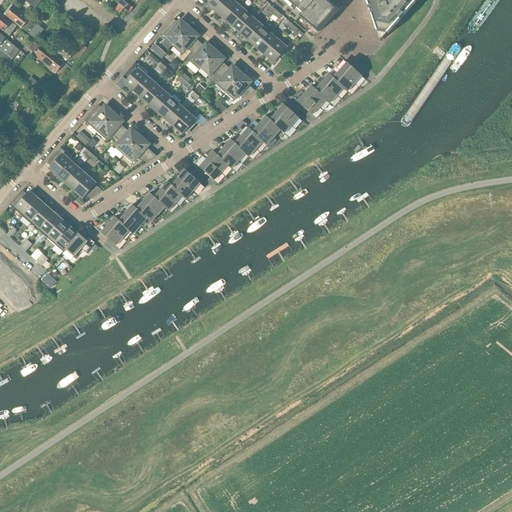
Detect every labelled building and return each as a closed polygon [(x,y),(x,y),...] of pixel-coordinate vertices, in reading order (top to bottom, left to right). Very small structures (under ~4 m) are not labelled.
[(23,0),(35,9),(42,0),(23,0)] [(104,0),(107,2),(108,0),(113,0),(119,4),(124,8),(127,4),(122,0),(104,0)] [(228,0),(213,0),(209,6),(217,13),(228,0)] [(228,0),(218,11),(217,13),(224,20),(237,5),(231,0),(228,0)] [(338,11),(325,0),(281,0),(293,10),(295,7),(302,13),(299,16),(319,33),(338,11)] [(413,3),(416,0),(364,0),(368,11),(375,31),(379,42),(387,33),(413,3)] [(237,5),(224,20),(225,20),(233,27),(246,13),(248,10),(240,3),(239,3),(237,5)] [(118,16),(124,9),(119,4),(113,12),(118,16)] [(127,4),(124,8),(124,9),(130,13),(133,8),(127,4)] [(33,23),(29,20),(12,6),(5,15),(22,29),(26,31),(25,32),(29,34),(29,35),(36,40),(44,30),(37,24),(36,25),(33,23)] [(273,14),(276,11),(270,6),(267,9),(273,14)] [(276,11),(273,14),(279,20),(282,16),(276,11)] [(0,29),(9,36),(16,27),(0,13),(0,29)] [(246,13),(233,27),(241,34),(246,29),(254,20),(246,13)] [(173,47),(189,29),(185,26),(186,25),(180,21),(178,24),(173,19),(159,36),(173,47)] [(246,29),(241,34),(249,41),(262,27),(254,20),(246,29)] [(289,29),(292,25),(287,20),(283,24),(289,29)] [(262,27),(249,41),(257,49),(258,49),(270,34),(272,32),(264,24),(262,27)] [(292,25),(289,29),(295,34),(298,30),(292,25)] [(191,53),(200,43),(196,39),(198,36),(193,32),(192,33),(189,29),(173,47),(182,55),(187,49),(191,53)] [(0,34),(0,49),(12,60),(20,51),(0,34)] [(270,34),(258,49),(265,56),(278,41),(270,34)] [(278,41),(265,56),(274,63),(287,49),(278,41)] [(68,60),(73,54),(60,43),(55,50),(68,60)] [(82,56),(87,49),(80,43),(74,50),(72,53),(79,58),(79,59),(82,56)] [(201,68),(215,52),(211,49),(212,48),(206,44),(204,46),(200,43),(191,53),(185,59),(199,71),(201,68)] [(56,73),(64,63),(42,46),(34,55),(56,73)] [(212,82),(226,66),(222,62),(224,60),(219,55),(218,56),(215,52),(201,68),(209,75),(207,78),(212,82)] [(156,65),(159,62),(151,55),(148,59),(156,65)] [(133,91),(146,77),(138,70),(141,68),(135,63),(122,78),(127,82),(125,84),(133,91)] [(340,65),(336,67),(342,73),(355,85),(362,76),(359,74),(347,63),(343,67),(340,65)] [(164,73),(167,69),(161,64),(158,68),(164,73)] [(225,93),(241,75),(237,72),(238,71),(233,67),(230,69),(226,66),(212,82),(225,93)] [(348,92),(355,85),(336,67),(332,70),(334,72),(330,76),(348,92)] [(167,69),(164,73),(170,78),(173,74),(167,69)] [(241,75),(225,93),(234,101),(239,95),(244,99),(255,91),(248,85),(250,82),(245,78),(244,79),(241,75)] [(322,77),(318,79),(337,96),(344,89),(330,76),(329,75),(325,79),(322,77)] [(183,84),(185,81),(180,76),(176,80),(182,85),(183,84)] [(36,90),(40,85),(31,77),(26,82),(36,90)] [(154,84),(146,77),(133,91),(141,99),(154,84)] [(330,104),(337,96),(318,79),(314,82),(316,84),(313,88),(330,104)] [(162,91),(163,91),(165,89),(156,81),(154,84),(141,99),(149,106),(162,91)] [(183,84),(182,85),(188,90),(191,86),(185,81),(183,84)] [(199,84),(195,89),(201,94),(205,90),(199,84)] [(304,88),(300,91),(319,108),(326,100),(313,88),(311,87),(307,91),(304,88)] [(170,98),(163,91),(162,91),(149,106),(158,113),(170,98)] [(312,116),(319,108),(300,91),(296,94),(299,96),(295,100),(312,116)] [(196,101),(200,98),(194,92),(191,96),(196,101)] [(166,120),(178,105),(170,98),(158,113),(166,120)] [(219,100),(214,106),(218,109),(222,113),(227,110),(221,104),(222,103),(219,100)] [(97,133),(113,115),(110,112),(110,111),(105,106),(103,109),(98,105),(84,121),(97,133)] [(178,105),(166,120),(174,127),(186,112),(178,105)] [(276,107),(272,109),(292,126),(299,118),(297,117),(287,108),(285,106),(283,105),(280,109),(279,109),(276,107)] [(285,134),(292,126),(272,109),(268,112),(271,114),(267,118),(281,130),(285,134)] [(186,112),(174,127),(182,134),(186,131),(190,134),(202,127),(195,121),(197,117),(189,110),(186,112)] [(113,115),(97,133),(106,141),(109,138),(110,137),(114,141),(125,128),(120,125),(123,122),(118,117),(117,118),(113,115)] [(259,118),(255,121),(274,138),(281,130),(267,118),(265,117),(262,121),(259,118)] [(267,146),(274,138),(255,121),(251,124),(253,126),(249,130),(263,142),(267,146)] [(125,128),(114,141),(118,144),(117,145),(115,148),(123,156),(139,138),(136,135),(136,134),(131,129),(129,132),(125,128)] [(241,130),(237,133),(256,150),(263,142),(249,130),(248,129),(244,133),(241,130)] [(250,157),(256,150),(237,133),(233,136),(236,138),(232,142),(246,154),(250,157)] [(139,138),(123,156),(132,164),(138,158),(145,164),(157,157),(147,148),(149,145),(144,140),(143,141),(139,138)] [(224,142),(220,145),(239,162),(246,154),(232,142),(230,140),(227,144),(224,142)] [(78,144),(74,148),(79,152),(83,148),(78,144)] [(232,169),(239,162),(220,145),(216,147),(218,149),(214,154),(232,169)] [(71,162),(70,162),(63,156),(65,153),(60,148),(47,163),(51,167),(49,169),(58,177),(71,162)] [(89,158),(92,155),(86,149),(83,153),(89,158)] [(206,154),(202,156),(221,173),(228,165),(214,154),(213,152),(209,156),(206,154)] [(92,155),(89,158),(95,163),(98,160),(92,155)] [(214,181),(221,173),(202,156),(198,159),(200,161),(196,166),(214,181)] [(79,170),(81,167),(73,160),(70,162),(71,162),(58,177),(66,184),(79,170)] [(87,177),(87,176),(79,170),(66,184),(74,191),(87,177)] [(178,172),(174,175),(193,192),(200,184),(199,182),(188,173),(187,172),(185,170),(181,175),(178,172)] [(87,177),(74,191),(83,199),(86,195),(92,200),(103,192),(95,185),(98,182),(89,174),(87,176),(87,177)] [(187,199),(193,192),(174,175),(170,178),(172,180),(169,184),(187,199)] [(161,184),(157,187),(176,203),(183,196),(169,184),(167,182),(164,186),(164,187),(161,184)] [(169,211),(176,203),(157,187),(153,189),(155,191),(151,195),(165,208),(169,211)] [(23,217),(39,199),(37,197),(36,198),(35,197),(35,196),(30,192),(27,195),(23,191),(10,206),(23,217)] [(143,196),(139,198),(158,215),(165,208),(151,195),(150,194),(147,197),(146,198),(143,196)] [(151,223),(158,215),(139,198),(135,201),(137,203),(134,207),(147,219),(151,223)] [(31,224),(47,206),(45,205),(44,205),(43,204),(43,203),(39,199),(23,217),(31,224)] [(39,231),(55,213),(53,212),(52,212),(51,211),(51,210),(47,206),(31,224),(39,231)] [(126,207),(121,210),(141,227),(147,219),(134,207),(132,206),(129,209),(128,210),(126,207)] [(120,215),(116,219),(130,231),(129,231),(134,235),(141,227),(121,210),(117,213),(120,215)] [(55,213),(39,231),(47,238),(63,220),(61,219),(59,218),(60,217),(55,213)] [(108,219),(104,222),(123,239),(129,231),(130,231),(116,219),(114,217),(111,222),(108,219)] [(55,246),(71,228),(69,226),(69,227),(67,225),(68,225),(63,220),(47,238),(55,246)] [(116,247),(123,239),(104,222),(100,224),(102,226),(98,231),(116,247)] [(13,228),(7,235),(10,237),(16,230),(13,228)] [(65,250),(79,235),(77,233),(77,234),(75,232),(76,232),(71,228),(55,246),(64,253),(66,250),(65,250)] [(65,250),(66,250),(74,258),(81,249),(86,253),(95,244),(89,239),(87,241),(82,238),(80,237),(81,236),(79,235),(65,250)] [(20,247),(23,249),(29,242),(26,240),(20,247)] [(23,249),(26,252),(32,245),(29,242),(23,249)] [(95,253),(99,248),(94,244),(90,249),(95,253)] [(42,254),(36,261),(39,264),(42,267),(43,266),(48,260),(45,257),(44,255),(42,254)] [(47,274),(41,281),(51,289),(57,282),(47,274)]
